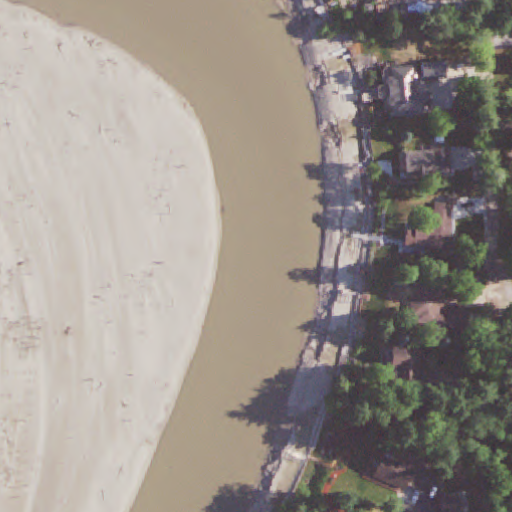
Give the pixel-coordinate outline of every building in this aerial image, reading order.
[(455,79),(454,63),(392,68),(396,117),(452,112),(449,84),(425,86),(425,81),(455,79)] [(408,151),(407,176),(451,177),(452,151),(408,151)] [(459,231),(421,228),(419,249),(457,252),(459,231)] [(417,326),(449,327),(450,286),(418,285),(417,326)] [(430,379),(432,349),(396,347),(395,377),(430,379)] [(413,494),(427,473),(401,455),(387,476),(413,494)]
